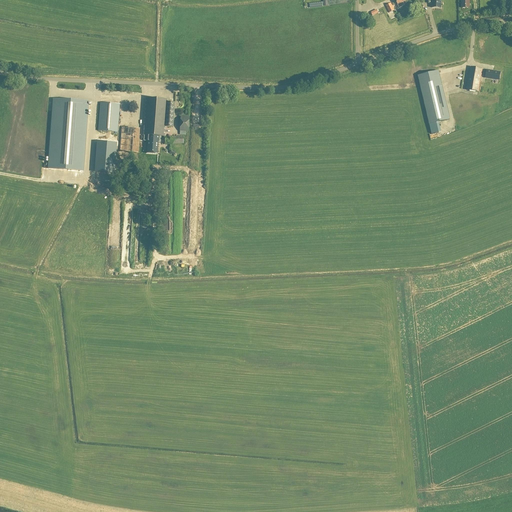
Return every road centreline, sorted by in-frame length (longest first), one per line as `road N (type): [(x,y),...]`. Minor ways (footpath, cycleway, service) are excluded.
road 1 (unclassified): [(0,71),(276,88),(357,63)]
road 2 (unclassified): [(357,63),(456,29),(511,26)]
